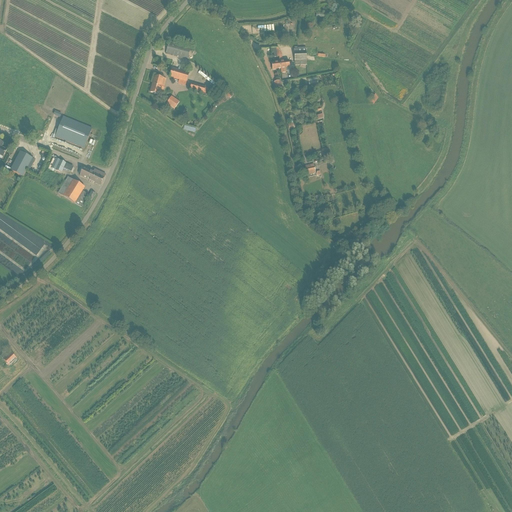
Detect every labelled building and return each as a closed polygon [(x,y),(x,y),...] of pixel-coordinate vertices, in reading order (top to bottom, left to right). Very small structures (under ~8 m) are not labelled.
[(191,48),(174,43),(169,42),(166,54),(170,55),(187,60),(191,48)] [(298,49),(294,49),(294,54),(295,66),(302,65),(305,65),(307,65),(306,55),(306,53),(306,48),(298,48),(298,49)] [(290,68),(289,66),(289,61),(280,62),(281,69),(281,73),(286,72),(285,69),(290,68)] [(272,70),(281,69),(280,62),(271,63),(272,68),(272,70)] [(187,82),(189,74),(172,68),(169,77),(187,82)] [(164,88),(166,80),(163,79),(155,76),(150,92),(155,94),(159,95),(162,96),(164,88)] [(320,78),(310,81),(311,87),(321,84),(320,78)] [(205,87),(191,83),(190,89),(203,93),(207,94),(208,89),(205,88),(205,87)] [(372,100),(375,105),(381,100),(377,96),(372,100)] [(171,97),(166,105),(174,110),(179,102),(171,97)] [(84,149),(92,129),(63,117),(55,137),(84,149)] [(23,177),(30,163),(32,159),(20,152),(18,157),(10,171),(23,177)] [(56,159),(51,169),(55,171),(61,173),(66,163),(60,161),(56,159)] [(316,173),(314,164),(305,166),(307,175),(316,173)] [(83,168),(80,176),(100,186),(105,175),(99,172),(97,175),(83,168)] [(68,177),(58,193),(67,199),(74,203),(81,208),(87,198),(90,200),(91,201),(96,194),(91,192),(89,195),(82,191),(85,187),(68,177)] [(7,356),(3,359),(9,366),(16,359),(10,353),(7,356)]
